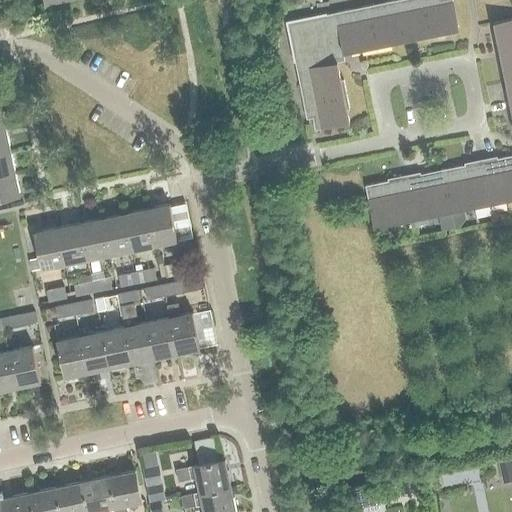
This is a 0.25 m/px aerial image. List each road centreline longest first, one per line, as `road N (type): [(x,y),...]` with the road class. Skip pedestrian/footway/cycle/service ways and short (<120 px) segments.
road 1 (residential): [(0,463),(245,413)]
road 2 (residential): [(201,181),(185,145),(46,58),(0,51)]
road 3 (residential): [(245,413),(201,181)]
road 4 (residential): [(396,142),(384,82),(468,65),(481,125)]
road 5 (residential): [(201,181),(396,142)]
road 6 (residential): [(247,140),(217,0)]
